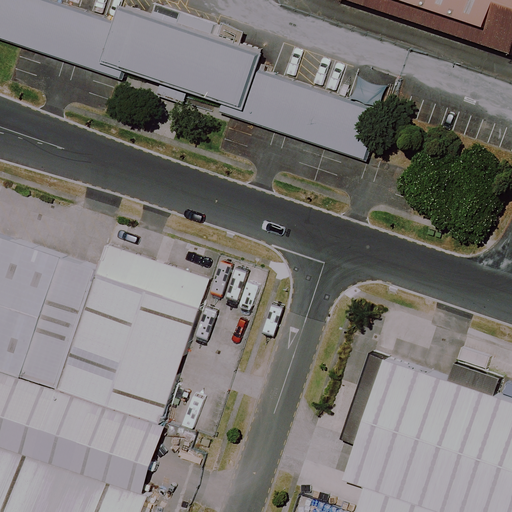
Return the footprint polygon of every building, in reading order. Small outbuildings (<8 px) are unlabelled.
[(131,20),(69,0),(0,0),(0,29),(378,156),(394,110),(272,69),(279,47),(138,0),(131,20)] [(511,0),(380,0),(511,42),(511,0)] [(0,360),(69,382),(106,263),(0,226),(0,360)] [(69,382),(177,417),(219,276),(113,242),(106,263),(69,382)] [(511,511),(511,388),(396,350),(356,470),(377,478),(481,511),(511,511)] [(0,435),(154,486),(177,417),(69,382),(0,360),(0,435)] [(0,511),(154,511),(162,491),(154,486),(0,435),(0,511)] [(385,511),(481,511),(377,478),(368,506),(385,511)]
